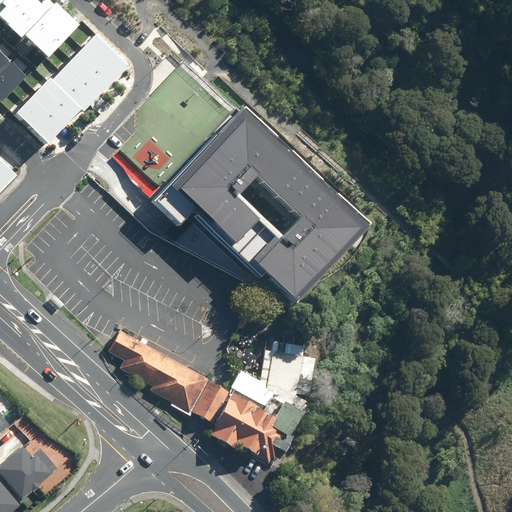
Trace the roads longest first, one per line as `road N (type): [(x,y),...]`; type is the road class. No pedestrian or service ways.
road 1 (residential): [(82,0),(133,52),(143,67),(142,88),(53,182)]
road 2 (primary): [(0,282),(161,439)]
road 3 (primary): [(140,457),(0,322)]
